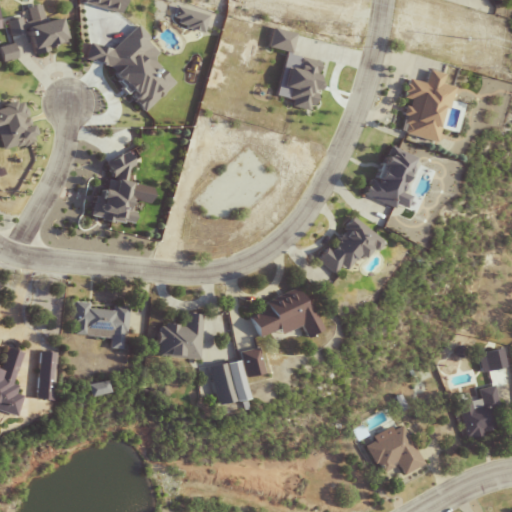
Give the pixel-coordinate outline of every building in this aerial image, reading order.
[(116,11),(118,0),(79,0),(79,4),(116,11)] [(201,31),(206,15),(174,5),(169,21),(201,31)] [(53,18),(17,28),(23,52),(59,42),(53,18)] [(107,48),(85,43),(81,59),(100,64),(126,95),(126,97),(138,111),(171,83),(164,75),(162,74),(151,61),(153,52),(145,42),(146,38),(135,25),(107,48)] [(262,47),(284,53),(289,35),(267,29),(262,47)] [(0,47),(0,60),(8,59),(6,46),(0,47)] [(304,111),(315,63),(292,57),(290,67),(281,65),(275,91),(285,94),(282,106),(304,111)] [(391,133),(425,140),(432,109),(442,112),(447,89),(437,87),(440,75),(424,72),(422,83),(403,79),(391,133)] [(0,149),(24,145),(16,102),(0,104),(0,149)] [(408,156),(379,146),(360,198),(397,211),(402,197),(394,194),(408,156)] [(85,218),(126,223),(129,201),(145,203),(147,186),(123,183),(126,159),(102,156),(99,176),(102,177),(100,191),(89,189),(85,218)] [(309,260),(327,276),(336,267),(342,273),(373,240),(348,217),(309,260)] [(257,301),(261,311),(242,318),(250,338),(272,329),(274,334),(294,326),(298,337),(315,331),(305,304),(298,307),(291,289),(257,301)] [(81,308),(81,302),(68,301),(65,335),(103,338),(102,350),(119,351),(123,307),(107,306),(107,310),(81,308)] [(150,358),(193,360),(195,314),(177,314),(177,327),(151,326),(150,358)] [(0,415),(7,417),(13,396),(4,394),(15,353),(0,349),(0,415)] [(237,378),(256,374),(251,349),(232,353),(237,378)] [(472,355),(476,372),(499,368),(495,350),(472,355)] [(43,402),(49,354),(34,352),(27,400),(43,402)] [(230,363),(200,368),(207,406),(236,401),(230,363)] [(107,392),(104,380),(83,385),(86,397),(107,392)] [(472,389),(474,400),(454,403),(460,439),(490,434),(487,414),(493,412),(489,386),(472,389)] [(391,467),(395,476),(415,466),(396,425),(367,438),(369,442),(359,447),(372,475),(391,467)]
